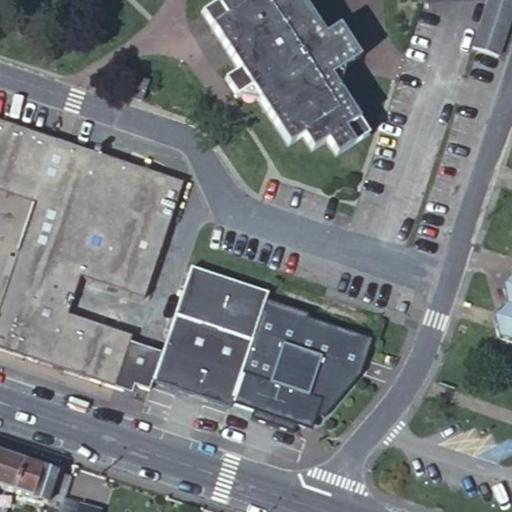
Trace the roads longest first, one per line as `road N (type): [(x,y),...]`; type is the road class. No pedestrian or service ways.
road 1 (unclassified): [(0,74),(190,139),(224,209),(440,284)]
road 2 (secondary): [(0,401),(324,507)]
road 3 (residential): [(324,507),(411,370),(440,284)]
road 4 (residential): [(440,284),(511,69)]
